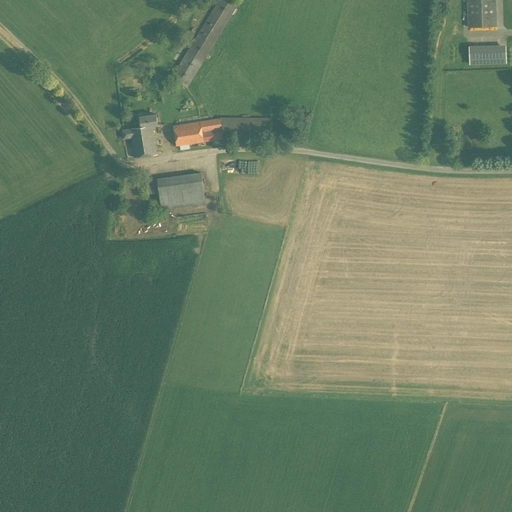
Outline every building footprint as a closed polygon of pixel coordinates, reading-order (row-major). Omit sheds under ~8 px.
[(237,0),(218,0),(171,78),(187,88),(206,58),(209,60),(211,56),(208,54),(240,2),(237,0)] [(469,19),(469,28),(497,27),(496,2),(496,0),(468,0),(469,19)] [(468,64),(505,62),(504,43),(467,45),(468,64)] [(140,117),(141,127),(122,130),(123,139),(131,138),(134,159),(157,155),(153,126),(158,125),(156,114),(140,117)] [(220,117),(220,119),(173,126),(176,146),(180,146),(180,150),(190,149),(189,144),(223,139),(270,140),(270,118),(220,117)] [(201,172),(157,178),(157,179),(146,180),(147,195),(159,193),(161,210),(206,204),(201,172)]
